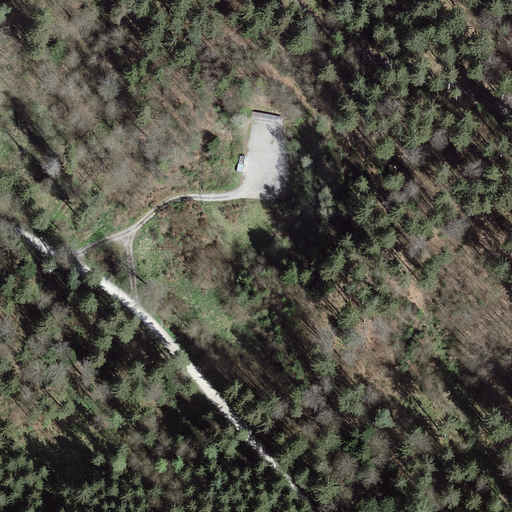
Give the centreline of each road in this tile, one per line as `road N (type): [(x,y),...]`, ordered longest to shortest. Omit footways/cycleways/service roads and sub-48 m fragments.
road 1 (track): [(312,511),(156,330),(104,282),(0,222)]
road 2 (track): [(511,119),(344,36),(301,0)]
road 3 (track): [(65,260),(127,235),(179,197),(272,197)]
